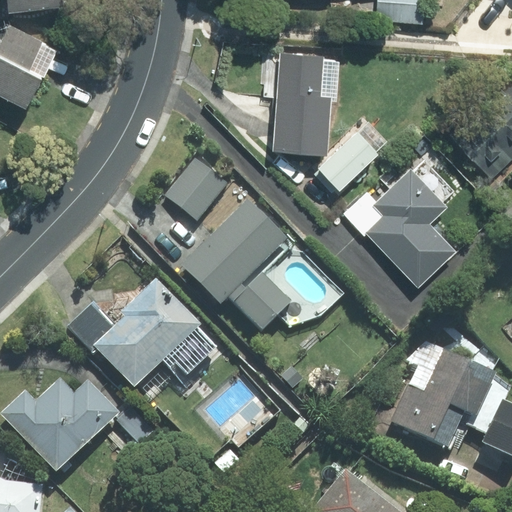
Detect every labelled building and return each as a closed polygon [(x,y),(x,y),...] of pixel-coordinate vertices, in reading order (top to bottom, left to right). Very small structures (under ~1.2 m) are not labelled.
[(57,0),(0,0),(0,9),(57,10),(57,0)] [(421,0),(373,0),(372,23),(421,25),(421,0)] [(54,49),(3,22),(0,27),(0,104),(20,114),(54,49)] [(334,104),(337,54),(263,50),(260,100),(270,100),(266,156),(319,159),(323,103),(334,104)] [(480,190),(511,159),(511,79),(497,94),(487,84),(430,138),(480,190)] [(371,156),(350,134),(310,171),(331,194),(371,156)] [(229,187),(197,158),(160,199),(192,227),(229,187)] [(364,191),(340,214),(412,290),(451,252),(425,225),(442,209),(405,171),(373,201),(364,191)] [(260,268),(290,240),(251,199),(182,264),(221,305),(230,297),(261,330),(292,301),(260,268)] [(183,330),(173,319),(180,312),(154,283),(108,324),(92,305),(62,331),(87,359),(90,356),(125,395),(161,364),(179,384),(215,352),(190,323),(183,330)] [(455,321),(442,308),(423,327),(437,340),(455,321)] [(511,462),(511,412),(502,408),(510,391),(421,350),(385,429),(441,455),(454,427),(481,440),(474,452),(508,470),(511,462)] [(0,426),(48,479),(110,423),(136,451),(153,436),(128,407),(115,418),(85,385),(69,399),(56,384),(31,406),(21,395),(0,414),(0,426)] [(244,464),(229,448),(210,468),(225,483),(244,464)] [(387,511),(339,472),(305,511),(387,511)] [(35,511),(38,492),(5,489),(0,485),(0,511),(35,511)]
